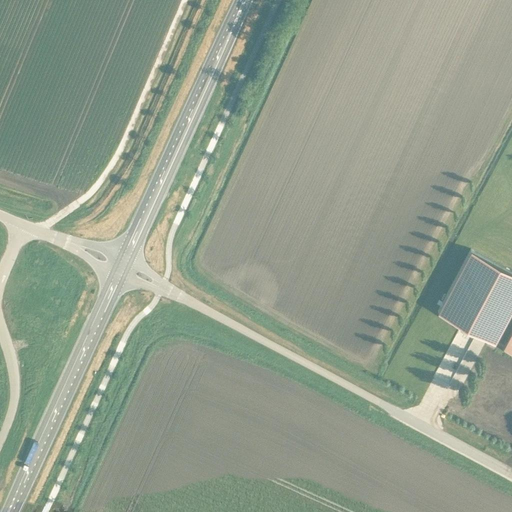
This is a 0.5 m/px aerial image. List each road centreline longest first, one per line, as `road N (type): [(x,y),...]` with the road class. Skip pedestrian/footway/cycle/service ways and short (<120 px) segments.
road 1 (unclassified): [(511,475),(122,266)]
road 2 (trunk): [(122,266),(243,0)]
road 3 (trunk): [(9,511),(122,266)]
